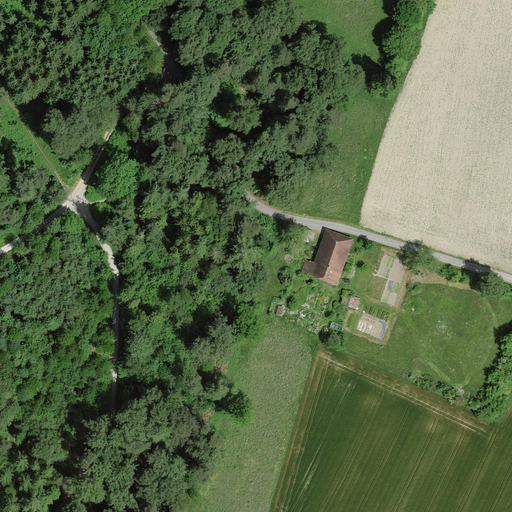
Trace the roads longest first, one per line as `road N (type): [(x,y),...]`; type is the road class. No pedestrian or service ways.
road 1 (residential): [(126,0),(238,185),(260,208),(511,278)]
road 2 (track): [(74,202),(109,255),(116,299),(111,408),(63,511)]
road 3 (track): [(0,251),(74,202),(119,114),(135,94),(172,73)]
road 4 (track): [(81,207),(174,187),(238,185)]
